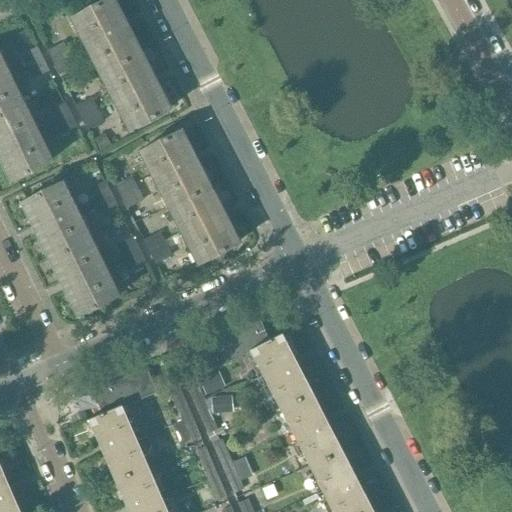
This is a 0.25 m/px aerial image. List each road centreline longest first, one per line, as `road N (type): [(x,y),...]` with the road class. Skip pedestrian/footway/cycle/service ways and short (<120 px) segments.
road 1 (tertiary): [(165,0),(300,260)]
road 2 (tertiary): [(300,260),(427,511)]
road 3 (residential): [(63,365),(300,260)]
road 4 (residential): [(63,365),(0,235)]
road 5 (residential): [(12,386),(68,511)]
road 6 (residential): [(511,110),(449,0)]
